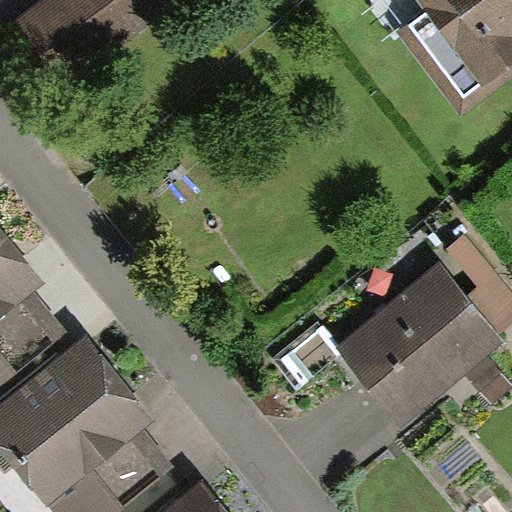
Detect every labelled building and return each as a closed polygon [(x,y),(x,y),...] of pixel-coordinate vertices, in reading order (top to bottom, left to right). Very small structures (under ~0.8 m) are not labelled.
[(166,0),(36,0),(13,17),(60,81),(169,3),(166,0)] [(511,0),(423,0),(393,23),(461,113),(511,74),(511,0)] [(511,289),(464,231),(335,336),(400,415),(502,331),(497,325),(511,312),(511,289)] [(0,239),(0,366),(49,329),(16,285),(27,276),(0,239)] [(81,334),(0,395),(0,432),(42,487),(64,470),(95,511),(101,511),(163,466),(129,421),(141,412),(81,334)] [(220,511),(195,479),(151,511),(220,511)]
